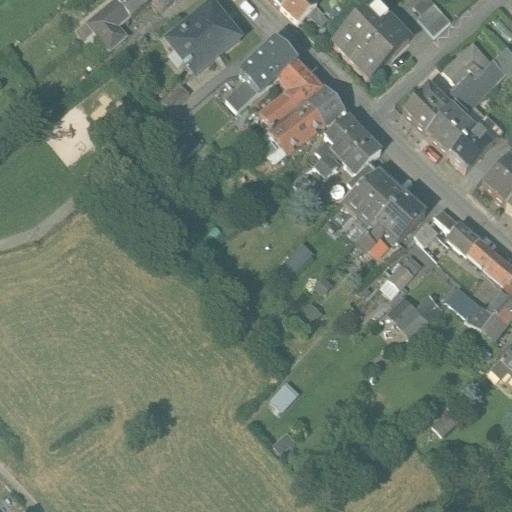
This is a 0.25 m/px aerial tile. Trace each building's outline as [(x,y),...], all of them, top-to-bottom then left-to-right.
[(117,0),(113,4),(113,5),(120,14),(137,0),(117,0)] [(137,0),(120,14),(127,22),(145,8),(142,4),(145,1),(156,16),(176,0),(137,0)] [(270,0),(280,9),(289,0),(270,0)] [(289,0),(280,9),(297,25),(309,15),(315,9),(306,0),(289,0)] [(425,0),(423,0),(412,10),(420,19),(432,7),(425,0)] [(240,39),(210,3),(165,40),(194,76),(240,39)] [(113,5),(84,28),(91,37),(120,14),(113,5)] [(420,19),(416,22),(424,31),(441,16),(432,7),(420,19)] [(374,8),(334,47),(368,83),(408,44),(374,8)] [(315,9),(309,15),(320,25),(326,19),(315,9)] [(120,14),(91,37),(106,56),(122,44),(113,33),(127,22),(120,14)] [(441,16),(424,31),(433,40),(449,25),(441,16)] [(273,44),(239,75),(258,96),(277,79),(294,64),(273,44)] [(475,51),(442,78),(454,92),(471,74),(475,77),(471,81),(475,85),(483,77),(490,70),(475,51)] [(322,94),(294,64),(277,79),(290,94),(284,99),(296,114),(322,94)] [(490,70),(483,77),(493,87),(502,78),(492,68),(490,70)] [(426,91),(402,115),(425,137),(475,85),(471,81),(475,77),(471,74),(454,92),(446,100),(449,103),(445,107),(426,91)] [(475,85),(425,137),(448,160),(472,134),(460,122),(493,87),(483,77),(475,85)] [(178,85),(157,105),(168,116),(188,96),(178,85)] [(296,114),(283,124),(301,146),(322,130),(341,115),(323,93),(322,94),(296,114)] [(284,99),(259,119),(271,134),(283,124),(296,114),(284,99)] [(44,134),(67,166),(102,141),(78,108),(44,134)] [(357,132),(347,121),(324,139),(328,144),(315,154),(322,163),(313,171),(323,181),(332,173),(333,174),(340,166),(352,178),(354,179),(367,166),(379,155),(369,144),(357,132)] [(472,134),(448,160),(463,175),(499,137),(484,122),(472,134)] [(271,134),(267,137),(284,159),(301,146),(283,124),(271,134)] [(180,164),(201,147),(186,130),(166,147),(180,164)] [(301,160),(286,168),(290,173),(294,171),(299,179),(300,180),(302,178),(307,172),(301,160)] [(511,165),(507,161),(481,188),(504,210),(511,201),(511,165)] [(367,166),(354,179),(352,178),(346,184),(357,194),(377,176),(367,166)] [(357,194),(343,207),(357,220),(353,224),(364,236),(365,236),(402,199),(391,188),(386,183),(386,184),(377,176),(357,194)] [(300,180),(299,179),(290,187),(298,197),(310,187),(302,178),(300,180)] [(402,199),(365,236),(364,236),(353,247),(358,251),(354,254),(358,258),(361,255),(363,256),(379,241),(378,240),(382,233),(397,246),(424,219),(402,199)] [(477,246),(440,214),(432,222),(437,227),(450,238),(445,243),(465,260),(477,246)] [(432,222),(426,229),(431,233),(437,227),(432,222)] [(426,229),(414,241),(423,250),(435,237),(431,233),(426,229)] [(302,246),(279,269),(289,279),(312,256),(302,246)] [(511,284),(511,275),(477,246),(465,260),(505,294),(511,284)] [(511,284),(505,294),(501,300),(511,308),(511,284)] [(427,302),(412,315),(402,305),(388,318),(411,343),(431,325),(445,311),(459,296),(456,294),(438,312),(427,302)] [(459,296),(445,311),(463,325),(462,327),(468,331),(481,315),(459,296)] [(363,299),(347,314),(357,324),(373,310),(363,299)] [(511,308),(501,300),(496,307),(485,319),(481,315),(468,331),(483,340),(494,325),(504,333),(511,321),(511,308)] [(483,340),(482,341),(491,348),(504,333),(494,325),(483,340)] [(511,360),(507,357),(500,366),(511,377),(511,360)] [(455,425),(446,415),(431,429),(440,440),(455,425)]
